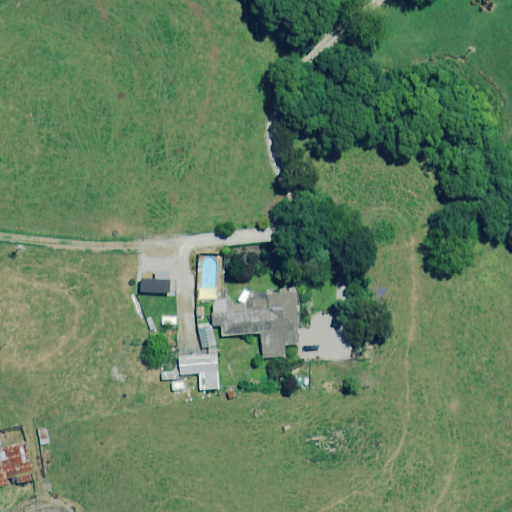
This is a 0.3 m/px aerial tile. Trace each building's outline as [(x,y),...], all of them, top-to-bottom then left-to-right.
[(294,294),(265,295),(266,300),(251,300),(251,312),(210,315),(210,328),(219,327),(220,337),(257,335),(259,359),(283,358),(283,347),(297,346),(294,294)] [(176,335),(157,333),(157,346),(175,348),(176,335)] [(170,392),(183,391),(183,382),(179,382),(179,376),(197,375),(198,391),(216,390),(214,357),(175,358),(176,371),(159,371),(159,382),(169,382),(170,392)] [(46,428),(35,431),(39,448),(50,445),(46,428)] [(1,450),(0,444),(0,488),(33,482),(26,453),(24,444),(1,450)]
